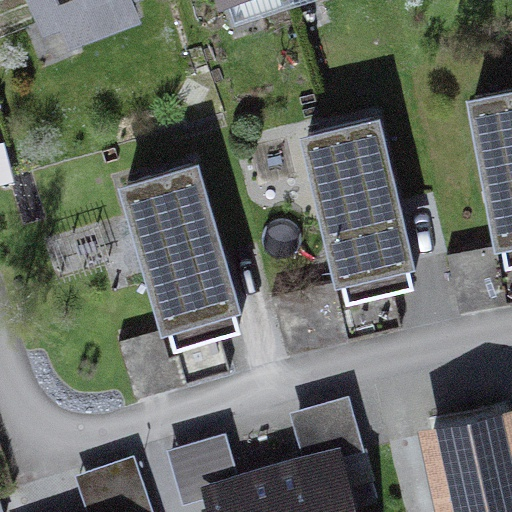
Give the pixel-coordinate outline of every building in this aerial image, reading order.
[(88,0),(40,0),(47,16),(88,0)] [(511,87),(474,95),(504,259),(497,260),(504,301),(511,299),(511,87)] [(373,116),(307,132),(341,275),(320,280),(334,339),(401,324),(392,285),(412,280),(373,116)] [(0,177),(8,176),(0,143),(0,177)] [(126,181),(184,381),(229,368),(218,330),(239,324),(192,162),(126,181)] [(449,511),(511,511),(511,422),(510,414),(431,431),(449,511)] [(273,473),(283,511),(348,511),(332,456),(273,473)] [(283,511),(273,473),(213,490),(219,511),(283,511)]
